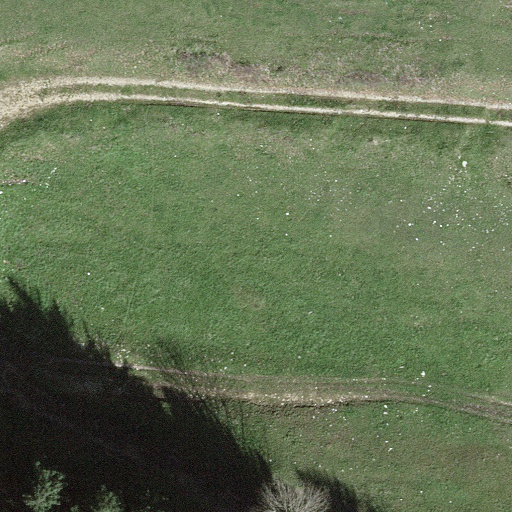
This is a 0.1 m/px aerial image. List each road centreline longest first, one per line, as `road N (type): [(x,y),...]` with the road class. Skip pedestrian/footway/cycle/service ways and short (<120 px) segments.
road 1 (track): [(511,126),(65,91),(0,120)]
road 2 (track): [(511,421),(310,382),(82,374),(0,361)]
road 3 (track): [(214,511),(0,396)]
